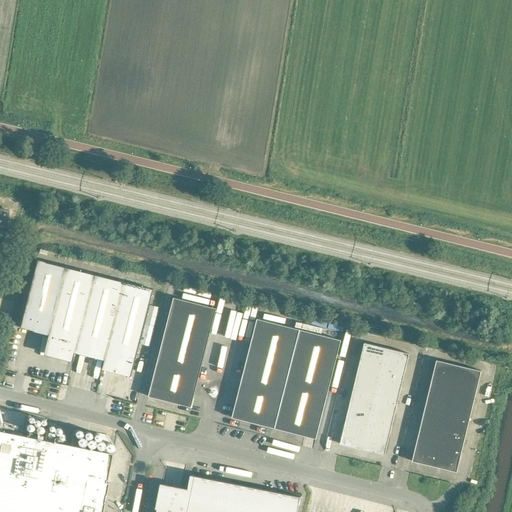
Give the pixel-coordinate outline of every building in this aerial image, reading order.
[(0,193),(0,205),(22,211),(25,200),(0,193)] [(36,259),(19,327),(49,335),(44,354),(73,362),(76,352),(105,360),(103,369),(131,376),(153,289),(66,267),(36,259)] [(174,297),(149,396),(191,407),(216,308),(174,297)] [(196,303),(214,307),(216,301),(197,297),(196,303)] [(232,417),(275,428),(316,439),(341,340),(257,319),(232,417)] [(362,353),(384,358),(387,348),(365,343),(362,353)] [(387,348),(384,358),(407,364),(409,354),(387,348)] [(360,363),(382,368),(384,358),(362,353),(360,363)] [(384,358),(382,368),(404,374),(407,364),(384,358)] [(434,370),(456,375),(459,365),(436,360),(434,370)] [(357,373),(380,379),(382,368),(360,363),(357,373)] [(459,365),(456,375),(479,381),(481,371),(459,365)] [(382,368),(380,379),(402,384),(404,374),(382,368)] [(431,380),(454,386),(456,375),(434,370),(431,380)] [(355,383),(377,389),(380,379),(357,373),(355,383)] [(456,375),(454,386),(476,391),(479,381),(456,375)] [(380,379),(377,389),(399,394),(402,384),(380,379)] [(429,390),(451,396),(454,386),(431,380),(429,390)] [(352,394),(375,399),(377,389),(355,383),(352,394)] [(454,386),(451,396),(474,401),(476,391),(454,386)] [(377,389),(375,399),(397,404),(399,394),(377,389)] [(427,401),(449,406),(451,396),(429,390),(427,401)] [(350,404),(372,409),(375,399),(352,394),(350,404)] [(451,396),(449,406),(471,411),(474,401),(451,396)] [(375,399),(372,409),(395,414),(397,404),(375,399)] [(424,411),(447,416),(449,406),(427,401),(424,411)] [(347,414),(370,419),(372,409),(350,404),(347,414)] [(449,406),(447,416),(469,421),(471,411),(449,406)] [(372,409),(370,419),(392,424),(395,414),(372,409)] [(422,421),(444,426),(447,416),(424,411),(422,421)] [(345,424),(356,427),(367,429),(370,419),(347,414),(345,424)] [(447,416),(444,426),(467,431),(469,421),(447,416)] [(367,429),(378,432),(390,435),(392,424),(370,419),(367,429)] [(419,431),(442,436),(444,426),(422,421),(419,431)] [(340,444),(351,447),(356,427),(345,424),(340,444)] [(444,426),(442,436),(464,441),(467,431),(444,426)] [(356,427),(351,447),(362,449),(367,429),(356,427)] [(367,429),(362,449),(373,452),(378,432),(367,429)] [(0,431),(0,511),(101,511),(104,502),(103,502),(104,495),(105,496),(108,483),(105,482),(105,480),(106,480),(111,454),(0,431)] [(417,441),(428,444),(439,446),(442,436),(419,431),(417,441)] [(378,432),(373,452),(385,455),(390,435),(378,432)] [(439,446),(450,449),(462,452),(464,441),(442,436),(439,446)] [(412,461),(423,464),(428,444),(417,441),(412,461)] [(423,464),(434,466),(439,446),(428,444),(423,464)] [(434,466),(445,469),(450,449),(439,446),(434,466)] [(450,449),(445,469),(457,472),(462,452),(450,449)] [(156,511),(297,511),(301,497),(191,475),(188,488),(182,487),(161,483),(155,509),(157,509),(156,511)]
